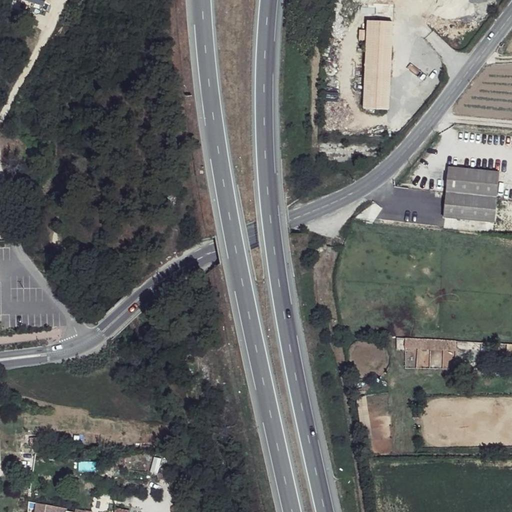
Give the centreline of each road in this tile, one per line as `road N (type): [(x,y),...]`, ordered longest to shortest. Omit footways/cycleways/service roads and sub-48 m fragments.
road 1 (tertiary): [(0,360),(83,345),(181,264),(375,180),(511,16)]
road 2 (motorway): [(201,0),(219,160),(292,511)]
road 3 (motorway): [(325,511),(269,205),(269,0)]
